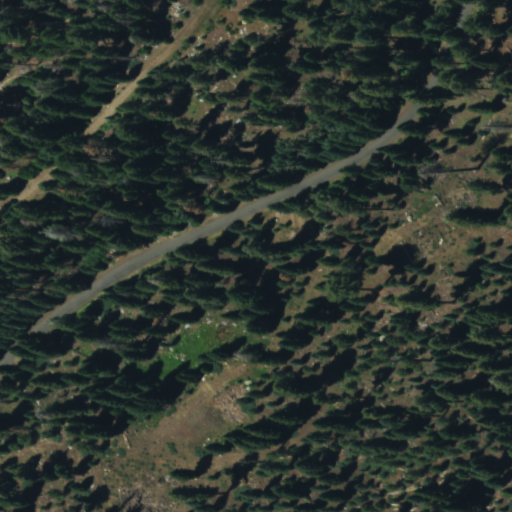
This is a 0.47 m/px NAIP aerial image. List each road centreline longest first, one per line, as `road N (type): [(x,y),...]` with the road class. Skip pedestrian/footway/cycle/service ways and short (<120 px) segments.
road 1 (residential): [(462,0),(358,172),(122,274),(0,365)]
road 2 (track): [(0,210),(205,0)]
